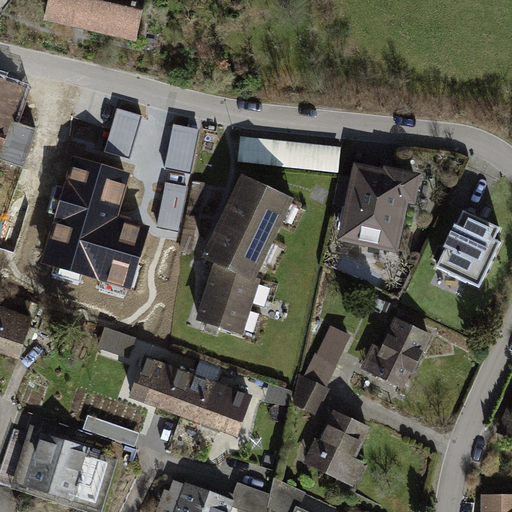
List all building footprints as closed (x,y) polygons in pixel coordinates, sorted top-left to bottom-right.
[(137,41),(146,0),(49,0),(44,21),(137,41)] [(0,160),(24,168),(37,129),(11,121),(21,88),(0,81),(0,160)] [(341,148),(242,137),(239,162),(338,173),(341,148)] [(356,179),(339,175),(333,205),(350,209),(344,238),(367,243),(372,223),(398,228),(404,198),(411,199),(416,179),(389,173),(388,177),(358,170),(356,179)] [(289,199),(245,178),(206,260),(218,265),(218,263),(251,279),(252,278),(289,199)] [(194,234),(195,234),(205,184),(193,182),(183,232),(185,232),(194,234)] [(500,229),(463,211),(436,268),(479,288),(501,243),(494,240),(500,229)] [(185,232),(181,251),(190,253),(194,234),(185,232)] [(218,263),(218,265),(208,294),(248,307),(257,280),(252,278),(251,279),(218,263)] [(0,291),(0,310),(24,318),(30,302),(0,291)] [(248,307),(208,294),(199,321),(240,334),(248,307)] [(24,318),(0,310),(0,350),(18,357),(31,321),(24,318)] [(429,336),(398,321),(383,350),(375,346),(369,358),(378,362),(372,373),(400,386),(409,369),(412,370),(429,336)] [(319,355),(332,364),(347,334),(332,327),(319,355)] [(135,338),(107,328),(100,346),(129,356),(135,338)] [(336,367),(332,364),(319,355),(316,352),(304,378),(326,389),(336,367)] [(194,378),(145,360),(132,395),(181,413),(194,378)] [(200,361),(194,378),(214,385),(219,368),(200,361)] [(300,376),(294,404),(315,414),(327,389),(326,389),(304,378),(300,376)] [(214,385),(194,378),(181,413),(237,433),(250,398),(214,385)] [(368,428),(336,413),(311,465),(339,479),(347,461),(351,463),(368,428)] [(82,430),(135,448),(140,434),(87,415),(82,430)] [(39,436),(28,433),(19,462),(31,466),(25,485),(102,508),(117,460),(89,452),(90,450),(66,443),(67,437),(59,435),(57,440),(40,435),(39,436)] [(270,495),(268,505),(281,511),(295,511),(297,508),(305,493),(274,478),(270,495)] [(199,489),(186,484),(185,485),(173,481),(163,509),(172,511),(230,511),(232,507),(234,502),(231,501),(212,493),(214,487),(201,483),(199,489)] [(270,495),(238,484),(231,501),(234,502),(232,507),(246,511),(266,511),(268,505),(270,495)] [(511,511),(511,496),(484,496),(484,511),(511,511)]
